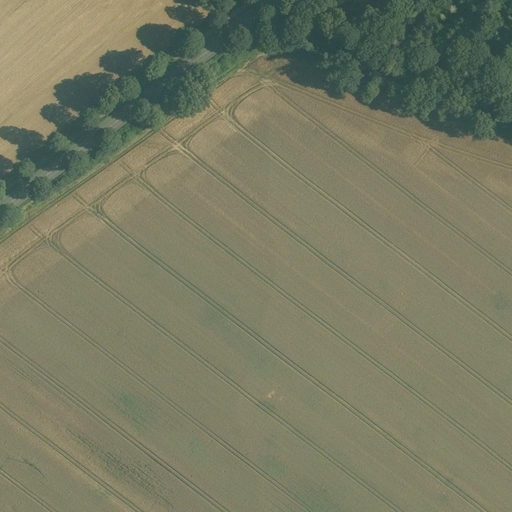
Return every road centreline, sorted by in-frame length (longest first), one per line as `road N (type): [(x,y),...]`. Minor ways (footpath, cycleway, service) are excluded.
road 1 (primary): [(0,211),(276,0)]
road 2 (track): [(285,0),(364,45),(511,108)]
